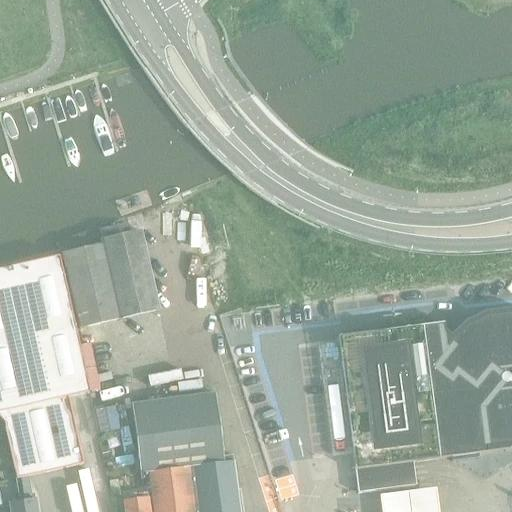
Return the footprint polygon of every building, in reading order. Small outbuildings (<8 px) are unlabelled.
[(78,330),(158,312),(140,233),(100,242),(101,246),(61,254),(78,330)] [(57,259),(0,271),(0,420),(5,425),(5,429),(17,480),(82,465),(67,399),(88,394),(57,259)] [(487,319),(468,327),(455,340),(444,331),(443,325),(443,324),(337,338),(357,495),(416,487),(413,464),(450,459),(451,463),(477,459),(477,456),(488,454),(488,453),(487,453),(486,448),(511,443),(511,317),(506,316),(487,319)] [(154,511),(239,511),(233,462),(222,463),(213,395),(132,406),(141,474),(149,473),(154,511)] [(117,480),(108,482),(112,499),(120,497),(117,480)] [(436,511),(434,491),(379,497),(380,511),(436,511)] [(124,511),(149,511),(147,494),(135,496),(136,502),(123,503),(124,511)] [(8,511),(36,511),(34,496),(22,499),(22,503),(8,505),(8,511)]
